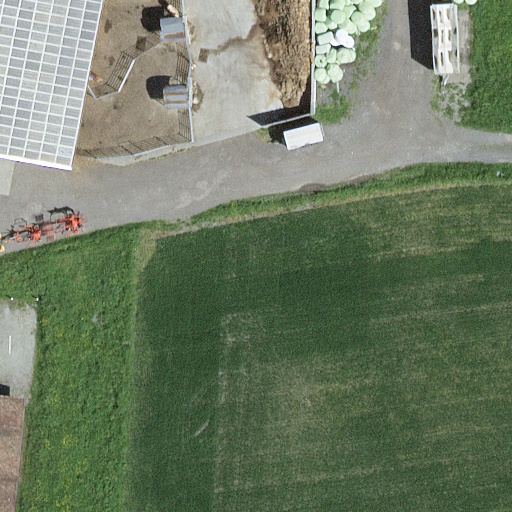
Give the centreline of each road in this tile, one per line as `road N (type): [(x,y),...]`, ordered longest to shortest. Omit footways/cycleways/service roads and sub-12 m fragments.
road 1 (track): [(0,226),(77,201),(373,145)]
road 2 (track): [(373,145),(511,137)]
